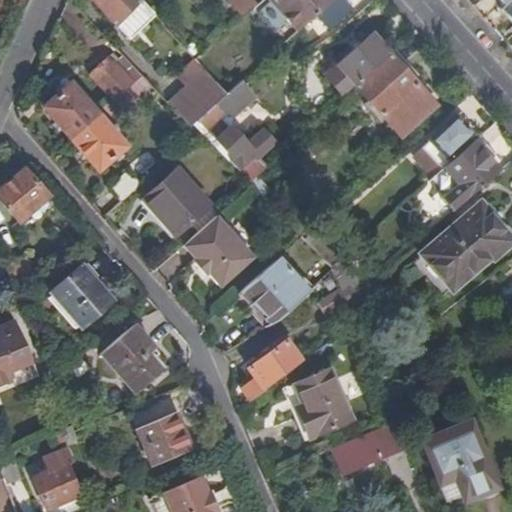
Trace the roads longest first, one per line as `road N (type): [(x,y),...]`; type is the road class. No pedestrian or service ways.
road 1 (residential): [(0,115),(191,340),(269,511)]
road 2 (residential): [(511,99),(422,0)]
